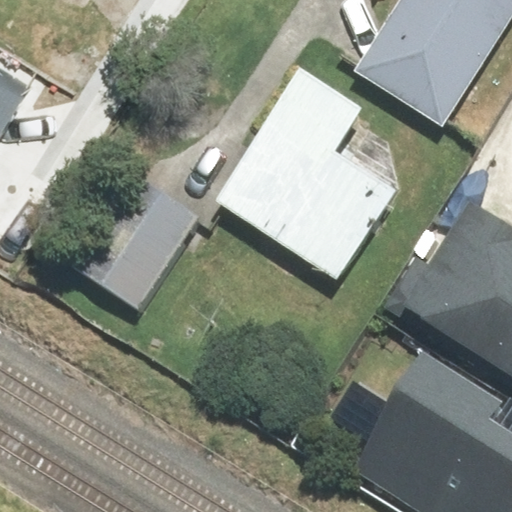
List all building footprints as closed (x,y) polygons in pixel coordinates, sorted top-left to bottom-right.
[(511,0),(413,0),(367,76),(456,131),(511,40),(511,0)] [(0,50),(0,149),(45,79),(0,50)] [(321,73),(229,205),(349,287),(411,196),(352,156),(381,114),(321,73)] [(134,169),(72,265),(148,313),(210,217),(134,169)] [(511,249),(458,217),(402,308),(511,373),(511,249)] [(511,511),(511,410),(412,353),(357,449),(469,511),(511,511)]
